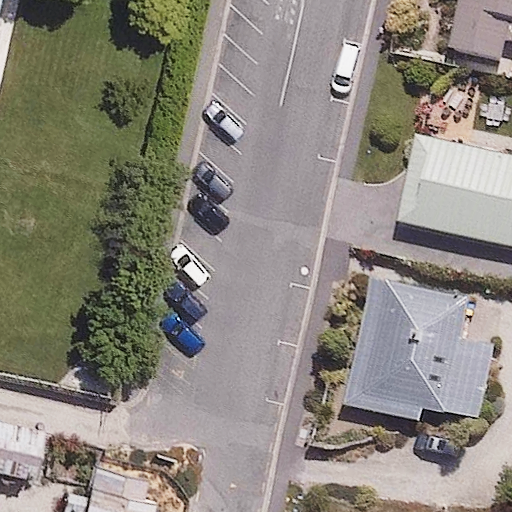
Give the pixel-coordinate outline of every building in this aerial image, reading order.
[(511,0),(460,0),(450,44),(502,56),(509,29),(511,29),(511,0)] [(511,159),(411,141),(396,223),(511,244),(511,159)] [(458,296),(365,275),(335,406),(414,425),(419,405),(472,417),(490,343),(449,334),(458,296)] [(39,434),(0,425),(0,475),(29,482),(39,434)] [(149,482),(95,469),(85,511),(151,511),(154,503),(144,500),(149,482)]
